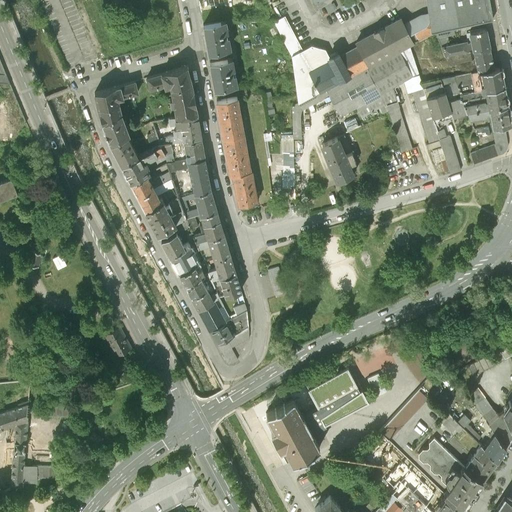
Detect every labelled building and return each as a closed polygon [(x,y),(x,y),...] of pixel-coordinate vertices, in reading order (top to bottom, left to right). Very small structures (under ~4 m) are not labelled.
[(425,0),(428,12),(432,35),(454,31),(492,24),(487,0),(425,0)] [(432,35),(428,12),(407,23),(402,14),(353,40),(354,42),(333,53),(344,75),(321,87),(327,99),(340,126),(355,119),(357,124),(386,112),(383,105),(397,101),(405,99),(400,86),(405,84),(409,93),(409,92),(423,87),(408,48),(432,35)] [(225,20),(203,24),(208,51),(230,47),(228,36),(226,36),(225,32),(227,31),(225,20)] [(344,75),(333,53),(315,46),(305,52),(288,24),(273,33),(291,62),(296,139),(305,139),(303,112),(327,99),(321,87),(344,75)] [(475,51),(501,46),(498,28),(471,33),(473,39),(475,51)] [(442,57),(475,51),(473,39),(449,43),(447,37),(455,35),(454,31),(432,35),(442,57)] [(479,71),(505,66),(501,46),(475,51),(442,57),(448,69),(477,63),(479,71)] [(232,57),(210,61),(215,88),(237,84),(235,73),(233,73),(232,68),(234,68),(232,57)] [(0,58),(0,83),(10,84),(0,58)] [(459,96),(509,86),(505,66),(479,71),(450,76),(459,96)] [(186,69),(168,73),(172,89),(172,93),(191,88),(186,69)] [(146,79),(149,91),(163,88),(164,91),(172,89),(168,73),(146,79)] [(95,94),(98,107),(117,101),(123,100),(122,97),(128,95),(137,93),(134,82),(95,94)] [(460,98),(466,113),(511,105),(511,101),(509,86),(459,96),(460,98)] [(423,87),(409,92),(426,143),(441,139),(434,117),(428,98),(424,87),(423,87)] [(191,88),(172,93),(174,100),(170,101),(171,107),(174,107),(175,114),(176,116),(196,112),(191,88)] [(447,92),(428,98),(434,117),(453,111),(450,101),(447,92)] [(243,134),(237,96),(217,100),(223,137),(243,134)] [(456,117),(466,113),(460,98),(450,101),(453,111),(456,117)] [(117,101),(98,107),(103,121),(122,115),(117,101)] [(397,101),(383,105),(386,112),(398,149),(411,145),(397,101)] [(511,105),(466,113),(470,121),(490,118),(493,128),(506,125),(511,123),(511,105)] [(153,116),(154,121),(163,119),(169,118),(176,116),(175,114),(170,115),(169,112),(153,116)] [(183,140),(201,137),(196,112),(176,116),(169,118),(170,121),(175,120),(176,128),(181,127),(182,134),(183,140)] [(103,121),(110,143),(126,134),(128,133),(122,115),(103,121)] [(493,128),(495,143),(471,152),(476,166),(502,155),(506,152),(508,150),(510,145),(509,140),(506,125),(493,128)] [(158,139),(154,129),(150,130),(151,133),(146,135),(152,148),(160,144),(158,139)] [(121,164),(138,156),(126,134),(110,143),(121,164)] [(171,143),(183,140),(182,134),(169,136),(171,143)] [(250,169),(243,134),(223,137),(230,174),(233,173),(250,169)] [(160,144),(171,143),(169,136),(158,139),(160,144)] [(350,153),(343,136),(321,146),(337,181),(358,172),(354,163),(360,160),(356,150),(350,153)] [(187,159),(205,155),(201,137),(183,140),(187,159)] [(131,181),(148,172),(147,170),(150,168),(147,163),(144,165),(141,161),(147,157),(149,160),(157,156),(166,154),(163,149),(171,147),(171,143),(160,144),(152,148),(138,156),(121,164),(131,181)] [(436,160),(446,157),(442,147),(432,150),(436,160)] [(283,148),(282,185),(295,185),(295,148),(283,148)] [(190,175),(208,171),(205,155),(187,159),(180,160),(181,167),(188,166),(190,175)] [(257,201),(251,169),(250,169),(233,173),(238,204),(257,201)] [(194,193),(212,189),(208,171),(190,175),(191,179),(194,193)] [(138,196),(164,182),(161,176),(161,175),(150,181),(148,178),(151,176),(148,172),(131,181),(138,196)] [(191,179),(190,175),(181,178),(179,178),(181,184),(185,183),(185,181),(191,179)] [(11,177),(0,181),(0,199),(18,193),(11,177)] [(168,180),(165,182),(168,188),(173,185),(172,181),(171,178),(168,180)] [(147,212),(164,203),(161,196),(159,197),(157,193),(168,188),(165,182),(164,182),(138,196),(147,212)] [(194,193),(199,214),(218,209),(212,189),(194,193)] [(147,212),(158,233),(185,219),(183,211),(172,216),(169,211),(172,209),(168,201),(164,203),(147,212)] [(185,219),(195,215),(191,205),(181,208),(183,211),(185,219)] [(196,244),(225,235),(218,209),(199,214),(202,222),(200,223),(201,229),(203,229),(205,233),(193,236),(196,244)] [(195,215),(185,219),(189,226),(189,228),(198,226),(195,215)] [(158,233),(171,258),(183,252),(185,251),(184,250),(191,247),(188,242),(183,245),(177,233),(186,228),(189,226),(185,219),(158,233)] [(189,228),(189,226),(186,228),(189,234),(187,235),(191,244),(196,244),(193,236),(189,228)] [(214,262),(231,257),(225,235),(196,244),(199,250),(209,247),(214,262)] [(42,247),(33,244),(28,261),(28,262),(27,265),(32,267),(33,263),(38,264),(41,252),(43,252),(44,251),(44,249),(43,248),(42,248),(42,247)] [(179,274),(196,264),(191,256),(187,258),(183,252),(171,258),(179,274)] [(220,280),(236,275),(231,257),(214,262),(215,264),(216,269),(208,272),(212,283),(220,280)] [(185,285),(201,277),(199,275),(203,273),(201,269),(197,271),(196,269),(198,268),(196,264),(179,274),(185,285)] [(278,266),(268,269),(276,297),(286,294),(278,266)] [(222,286),(226,299),(241,294),(236,275),(220,280),(222,286)] [(192,296),(207,288),(201,277),(185,285),(192,296)] [(220,280),(212,283),(214,289),(222,286),(220,280)] [(198,308),(218,297),(216,292),(210,295),(207,288),(192,296),(198,308)] [(209,329),(225,321),(217,307),(222,304),(218,297),(198,308),(209,329)] [(232,311),(235,317),(242,312),(239,307),(232,311)] [(234,335),(226,321),(225,321),(209,329),(217,343),(234,335)] [(120,325),(104,334),(116,355),(131,347),(123,331),(120,325)] [(248,327),(234,335),(217,343),(228,364),(237,359),(231,348),(249,338),(248,327)] [(27,342),(7,340),(5,367),(25,369),(27,342)] [(478,360),(484,370),(511,354),(511,347),(511,342),(478,360)] [(404,359),(411,371),(427,361),(420,352),(404,359)] [(292,398),(265,413),(274,429),(270,431),(280,449),(283,447),(292,462),(319,448),(313,436),(325,429),(323,426),(367,401),(361,390),(359,392),(345,368),(306,389),(316,408),(303,415),(302,413),(301,414),(292,398)] [(477,388),(468,394),(483,415),(486,419),(485,420),(488,424),(498,414),(492,407),(485,397),(484,397),(477,388)] [(290,398),(292,396),(294,397),(295,399),(299,396),(295,389),(288,393),(290,398)] [(428,399),(418,389),(379,430),(389,440),(428,399)] [(511,429),(511,401),(510,400),(502,411),(511,429)] [(0,409),(1,413),(15,408),(13,401),(4,404),(0,404),(0,409)] [(16,423),(27,419),(28,402),(21,405),(21,406),(15,408),(1,413),(0,414),(5,427),(16,423)] [(74,415),(74,403),(38,404),(38,416),(74,415)] [(494,432),(505,447),(511,437),(511,429),(502,411),(498,414),(488,424),(494,432)] [(448,413),(440,421),(451,432),(454,429),(458,432),(463,427),(457,421),(448,413)] [(466,424),(470,420),(464,414),(457,421),(463,427),(466,424)] [(25,441),(27,419),(16,423),(14,440),(25,441)] [(101,420),(90,437),(98,442),(108,425),(101,420)] [(491,436),(484,447),(497,459),(505,447),(494,432),(492,430),(489,434),(491,436)] [(465,467),(434,437),(429,441),(429,446),(427,448),(422,448),(418,452),(418,458),(422,462),(427,462),(429,464),(429,469),(434,474),(438,474),(440,476),(440,480),(444,485),(447,484),(449,485),(465,467)] [(14,451),(24,451),(25,447),(25,441),(14,440),(14,447),(14,451)] [(481,444),(472,456),(490,469),(497,459),(484,447),(481,444)] [(14,451),(12,467),(23,468),(24,464),(24,451),(14,451)] [(472,456),(465,467),(483,480),(485,477),(484,477),(488,471),(488,472),(490,469),(472,456)] [(36,465),(24,464),(23,468),(23,482),(36,483),(36,478),(36,465)] [(60,466),(36,465),(36,478),(60,477),(60,466)] [(23,468),(12,467),(11,487),(13,487),(23,485),(23,482),(23,468)] [(446,495),(461,511),(483,480),(465,467),(449,485),(443,493),(446,495)] [(419,511),(425,505),(408,487),(408,488),(399,479),(394,484),(403,493),(397,498),(410,511),(419,511)] [(314,508),(318,511),(341,511),(343,511),(329,495),(314,508)] [(460,511),(461,511),(446,495),(434,511),(460,511)] [(511,511),(511,500),(506,497),(502,498),(496,507),(502,511),(511,511)] [(385,511),(383,511),(379,507),(374,511),(397,511),(400,509),(394,503),(385,511)]
